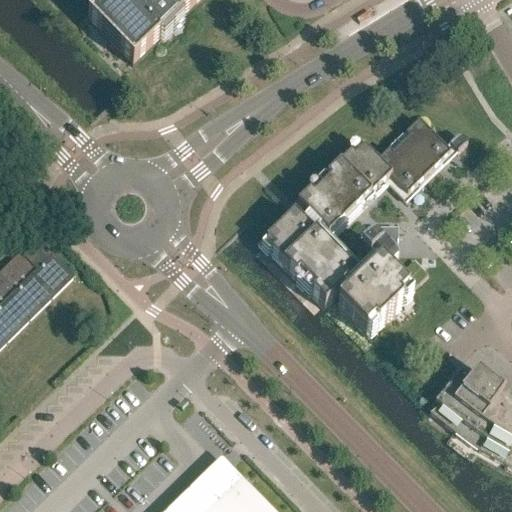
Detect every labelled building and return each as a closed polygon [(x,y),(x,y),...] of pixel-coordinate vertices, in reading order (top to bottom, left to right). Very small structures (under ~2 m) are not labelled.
[(132,70),(204,0),(111,0),(87,24),(132,70)] [(351,158),(297,211),(327,243),(330,240),(337,234),(385,187),(402,205),(423,185),(431,194),(443,183),(434,174),(450,159),(419,127),(406,140),(409,143),(393,159),(390,155),(378,167),(364,152),(354,162),(351,158)] [(467,149),(459,141),(449,151),(453,155),(457,159),(467,149)] [(334,303),(355,283),(294,220),(271,241),(262,250),(295,283),(298,280),(314,296),(311,300),(324,313),(334,303)] [(350,294),(349,300),(337,312),(365,341),(373,332),(377,335),(402,311),(398,308),(407,299),(389,281),(396,273),(391,267),(391,241),(403,241),(403,239),(341,239),(337,234),(330,240),(372,240),(372,248),(363,257),(377,272),(366,283),(361,283),(350,294)] [(0,355),(72,285),(33,245),(0,277),(0,355)] [(439,411),(429,419),(438,425),(454,438),(467,448),(482,458),(496,466),(511,474),(511,401),(510,400),(504,397),(499,393),(495,390),(489,385),(483,380),(478,375),(468,388),(452,376),(430,404),(439,411)] [(247,511),(228,492),(208,511),(191,493),(171,511),(247,511)]
